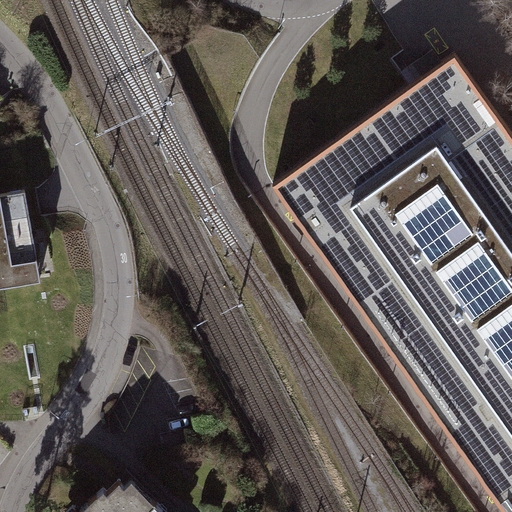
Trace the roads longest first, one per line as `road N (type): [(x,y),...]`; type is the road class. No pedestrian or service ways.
road 1 (residential): [(0,39),(35,81),(101,206),(119,283),(97,380),(32,470),(13,511)]
road 2 (unknown): [(369,134),(511,320)]
road 3 (unknown): [(369,134),(432,96),(448,98),(511,183)]
